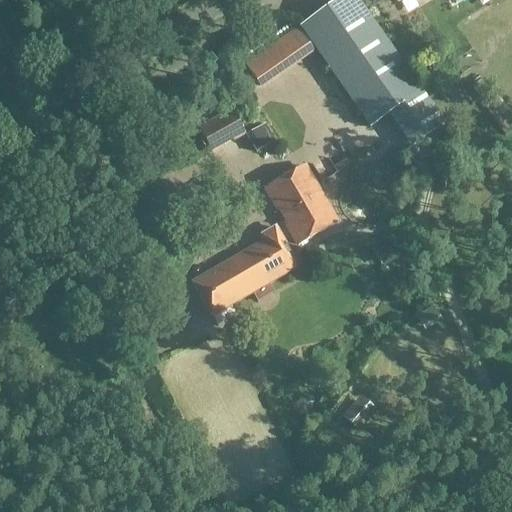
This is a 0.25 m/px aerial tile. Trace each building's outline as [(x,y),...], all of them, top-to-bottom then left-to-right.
[(355,0),(343,0),(301,30),(371,129),(391,115),(414,148),(444,127),(355,0)] [(448,50),(410,71),(421,93),(460,72),(448,50)] [(201,130),(206,139),(212,153),(222,148),(221,146),(235,139),(236,140),(246,134),(237,122),(232,113),(201,130)] [(297,248),(339,224),(306,166),(263,190),(277,214),(280,213),(287,224),(285,225),(297,248)] [(264,244),(194,285),(212,317),(298,268),(277,230),(261,239),(264,244)] [(401,233),(376,249),(386,266),(411,251),(401,233)] [(359,433),(376,414),(360,400),(343,419),(359,433)]
